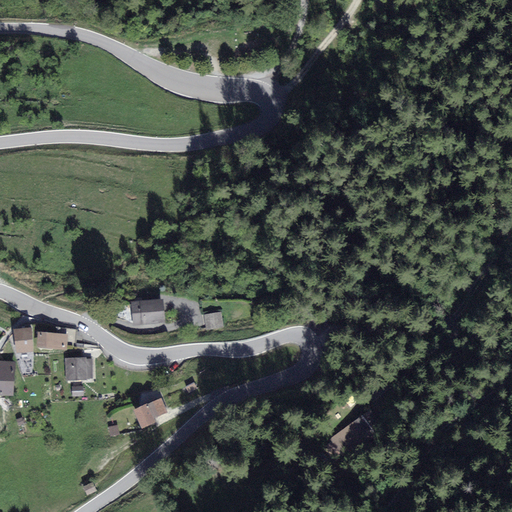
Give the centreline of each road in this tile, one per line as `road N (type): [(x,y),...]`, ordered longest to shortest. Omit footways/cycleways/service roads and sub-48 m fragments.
road 1 (tertiary): [(0,291),(138,355),(247,349),(291,334),(311,343),(301,372),(221,402),(86,511)]
road 2 (tertiary): [(0,27),(82,34),(179,78),(263,95),(272,112),(260,128),(186,145),(69,136),(0,142)]
road 3 (track): [(295,81),(259,94),(288,52),(303,0)]
